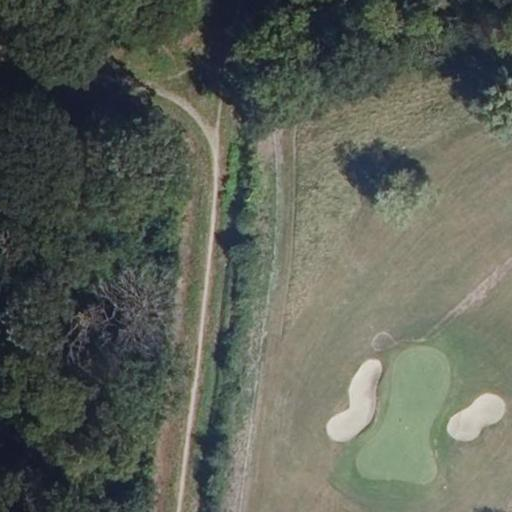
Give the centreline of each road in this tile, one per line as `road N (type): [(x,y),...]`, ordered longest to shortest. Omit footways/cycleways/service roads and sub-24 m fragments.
road 1 (track): [(174,511),(216,139)]
road 2 (track): [(0,40),(151,86),(216,139)]
